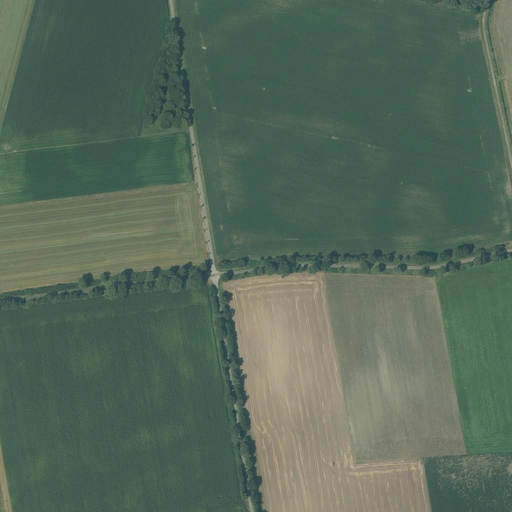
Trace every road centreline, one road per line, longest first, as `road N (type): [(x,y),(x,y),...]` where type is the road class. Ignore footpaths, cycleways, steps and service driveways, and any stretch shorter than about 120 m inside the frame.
road 1 (unclassified): [(511,247),(447,262),(214,273)]
road 2 (unclassified): [(168,0),(214,273)]
road 3 (unclassified): [(214,273),(253,511)]
road 4 (unclassified): [(214,273),(0,302)]
road 5 (track): [(511,153),(486,0)]
